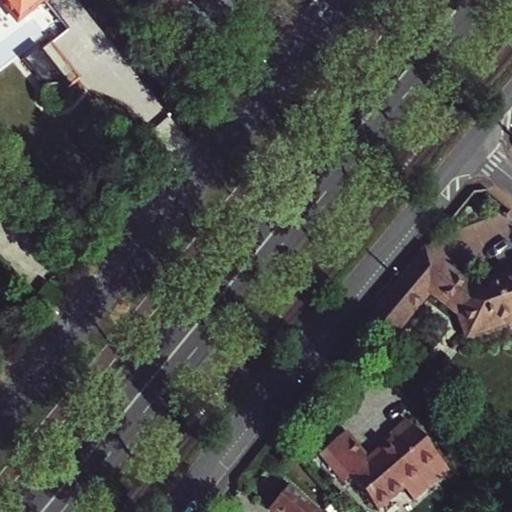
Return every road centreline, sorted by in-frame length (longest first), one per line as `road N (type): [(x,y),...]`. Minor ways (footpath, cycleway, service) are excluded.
road 1 (primary): [(444,0),(21,511)]
road 2 (primary): [(64,511),(486,0)]
road 3 (tertiary): [(332,18),(0,423)]
road 4 (tertiary): [(169,511),(474,147)]
